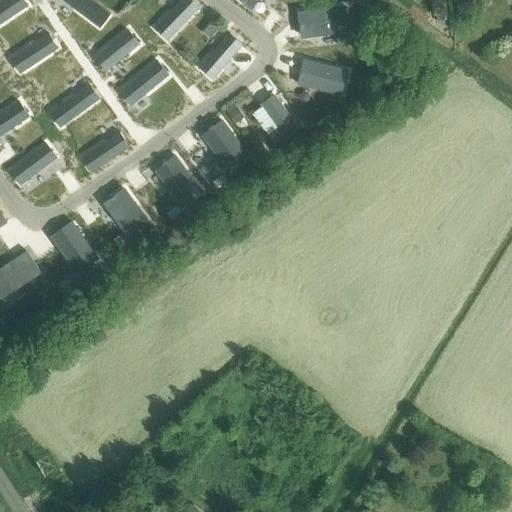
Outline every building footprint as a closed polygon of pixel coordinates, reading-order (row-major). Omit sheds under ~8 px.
[(25,0),(4,0),(0,3),(0,24),(29,5),(25,0)] [(92,0),(63,0),(64,0),(100,28),(111,14),(92,0)] [(154,0),(142,0),(132,8),(144,21),(161,7),(154,0)] [(192,0),(182,0),(156,28),(168,40),(200,7),(192,0)] [(271,0),(270,2),(282,9),(287,0),(271,0)] [(447,0),(434,1),(435,18),(437,18),(438,24),(446,23),(446,17),(448,17),(447,0)] [(345,7),(301,13),(304,37),(349,31),(345,7)] [(212,23),(204,32),(210,38),(219,28),(212,23)] [(129,30),(95,58),(106,72),(140,44),(129,30)] [(230,33),(200,67),(213,79),(244,45),(230,33)] [(49,34),(11,59),(21,74),(59,48),(49,34)] [(350,36),(338,38),(339,46),(351,44),(350,36)] [(304,60),(299,84),(342,95),(348,71),(304,60)] [(158,61),(121,92),(132,105),(169,75),(158,61)] [(89,85),(50,114),(61,128),(99,99),(89,85)] [(263,106),(253,114),(276,146),(300,128),(276,96),(271,98),(266,102),(263,106)] [(20,102),(0,115),(0,136),(30,117),(20,102)] [(422,104),(407,122),(450,155),(464,137),(422,104)] [(237,109),(229,114),(236,123),(243,117),(237,109)] [(80,146),(98,121),(84,111),(66,137),(80,146)] [(223,121),(203,136),(230,171),(249,156),(223,121)] [(120,132),(82,158),(92,172),(130,147),(120,132)] [(390,137),(372,158),(415,196),(433,176),(390,137)] [(46,144),(10,171),(20,185),(57,158),(46,144)] [(176,156),(156,171),(183,207),(203,192),(176,156)] [(341,170),(322,188),(360,227),(380,209),(341,170)] [(223,175),(213,182),(218,189),(228,181),(223,175)] [(126,190),(106,205),(132,242),(152,226),(126,190)] [(177,206),(168,213),(173,220),(182,213),(177,206)] [(284,209),(262,230),(301,272),(322,254),(284,209)] [(72,223),(52,237),(78,273),(98,258),(72,223)] [(412,223),(400,244),(450,272),(462,250),(412,223)] [(120,235),(114,240),(121,250),(127,245),(120,235)] [(27,252),(0,270),(0,292),(3,297),(41,273),(27,252)] [(395,259),(383,280),(431,305),(442,284),(395,259)] [(219,262),(201,280),(240,325),(262,304),(219,262)] [(65,282),(58,288),(66,299),(73,294),(65,282)] [(55,291),(44,299),(49,306),(60,299),(55,291)] [(372,297),(359,320),(408,347),(421,325),(372,297)] [(168,304),(148,325),(192,370),(212,349),(168,304)] [(349,332),(336,355),(389,384),(401,360),(349,332)] [(114,355),(97,377),(137,416),(156,395),(114,355)] [(511,368),(496,360),(483,384),(511,398),(511,368)] [(332,367),(320,388),(372,416),(383,395),(332,367)] [(511,413),(479,397),(468,420),(511,441),(511,413)] [(55,398),(34,420),(76,461),(97,440),(55,398)] [(76,472),(55,492),(69,507),(90,487),(76,472)] [(262,494),(253,507),(260,511),(270,511),(276,503),(262,494)]
